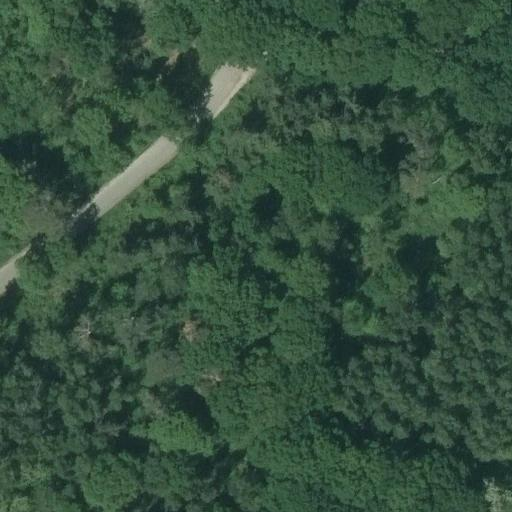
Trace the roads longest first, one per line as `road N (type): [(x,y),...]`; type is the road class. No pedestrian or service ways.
road 1 (unclassified): [(0,273),(192,122),(232,65),(247,6)]
road 2 (unknown): [(511,22),(456,23),(377,0)]
